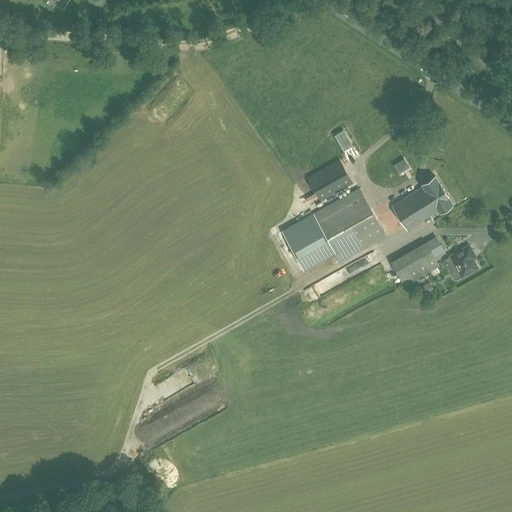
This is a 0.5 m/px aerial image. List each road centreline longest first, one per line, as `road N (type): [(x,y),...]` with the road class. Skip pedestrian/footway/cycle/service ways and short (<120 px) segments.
road 1 (track): [(301,288),(152,372),(113,474),(0,497)]
road 2 (track): [(304,0),(202,46),(0,33)]
road 3 (secondary): [(511,125),(321,0)]
